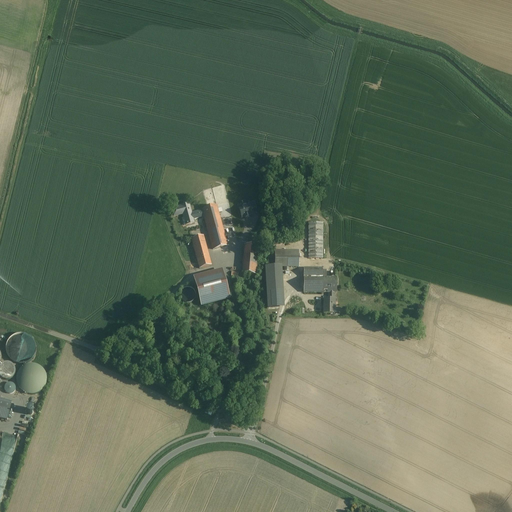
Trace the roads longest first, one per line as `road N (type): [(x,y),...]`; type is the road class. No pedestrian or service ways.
road 1 (tertiary): [(127,511),(170,454),(220,439),(263,446),(394,511)]
road 2 (unclassified): [(0,314),(117,357),(216,405),(250,435)]
